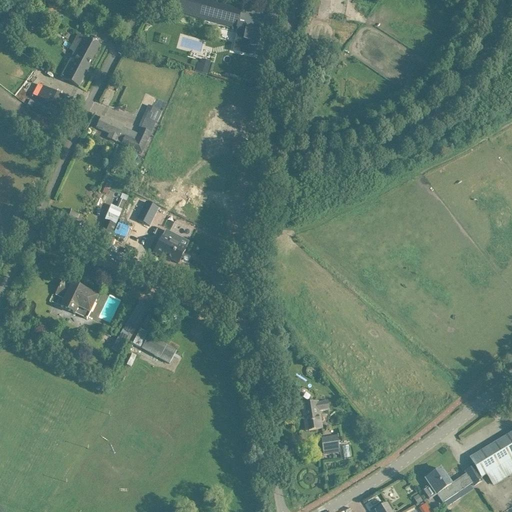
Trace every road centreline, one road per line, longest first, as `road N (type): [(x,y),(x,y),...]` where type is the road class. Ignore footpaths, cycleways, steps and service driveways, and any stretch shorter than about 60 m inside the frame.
road 1 (unclassified): [(283,511),(252,324),(254,243),(299,0)]
road 2 (unclassified): [(0,294),(151,0)]
road 3 (track): [(252,324),(34,223)]
road 4 (tertiary): [(323,511),(450,426),(511,372)]
